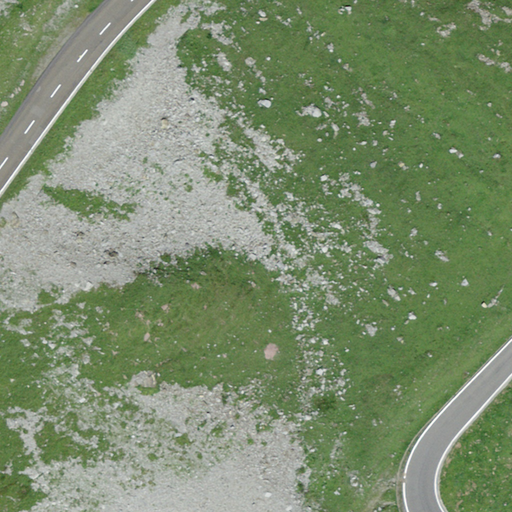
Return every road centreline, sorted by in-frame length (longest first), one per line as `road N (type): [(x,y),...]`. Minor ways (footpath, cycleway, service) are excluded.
road 1 (primary): [(132,0),(0,169)]
road 2 (primary): [(425,511),(419,484),(426,456),(511,355)]
